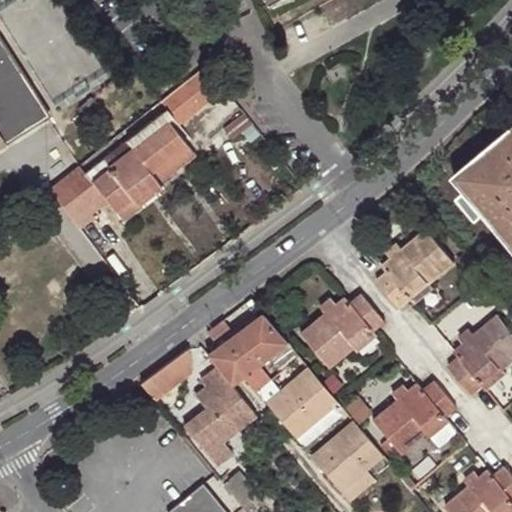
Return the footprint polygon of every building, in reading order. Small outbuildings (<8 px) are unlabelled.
[(0,147),(50,116),(0,38),(0,147)] [(52,188),(74,218),(105,195),(117,212),(158,181),(152,174),(189,145),(194,141),(181,124),(226,90),(206,65),(162,100),(169,109),(87,172),(60,192),(55,185),(52,188)] [(511,124),(455,172),(468,189),(487,211),(511,240),(511,124)] [(198,156),(189,145),(152,174),(158,181),(160,183),(198,156)] [(87,172),(81,164),(55,185),(60,192),(87,172)] [(158,181),(117,212),(122,218),(163,187),(160,183),(158,181)] [(487,211),(468,189),(461,195),(480,217),(487,211)] [(393,258),(383,265),(387,270),(376,279),(401,308),(412,299),(416,303),(434,289),(430,284),(456,264),(427,230),(403,250),(398,244),(388,251),(393,258)] [(349,301),(345,297),(336,305),(331,298),(319,308),(324,314),(300,333),(328,367),(353,347),(357,352),(378,335),(374,331),(384,323),(359,294),(349,301)] [(288,341),(263,312),(207,354),(218,367),(218,368),(232,384),(288,341)] [(483,385),(487,389),(507,372),(503,368),(511,361),(511,330),(499,314),(475,334),(470,328),(460,336),(465,342),(455,351),(460,357),(448,366),(471,394),(483,385)] [(188,348),(140,382),(154,400),(194,370),(188,348)] [(232,384),(218,368),(202,382),(207,388),(197,396),(208,410),(187,428),(202,446),(220,467),(235,454),(225,442),(258,415),(246,401),(232,384)] [(337,400),(310,368),(268,402),(295,435),(308,424),(337,400)] [(428,439),(449,422),(446,418),(456,409),(433,381),(422,390),(417,384),(407,392),(403,387),(392,396),(396,401),(373,420),(401,454),(425,434),(428,439)] [(344,409),(337,400),(308,424),(315,433),(344,409)] [(374,444),(356,422),(313,456),(349,502),(376,480),(369,470),(385,456),(374,444)] [(493,475),(490,471),(481,479),(475,472),(465,481),(469,487),(446,506),(450,511),(511,511),(511,473),(505,465),(493,475)] [(224,485),(245,511),(250,511),(262,503),(239,473),(224,485)] [(225,511),(202,483),(166,511),(225,511)]
